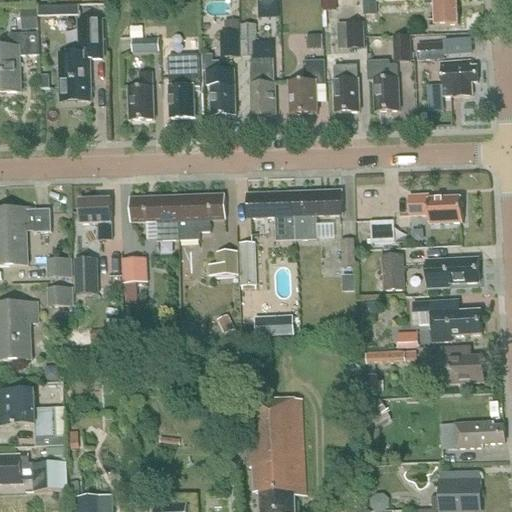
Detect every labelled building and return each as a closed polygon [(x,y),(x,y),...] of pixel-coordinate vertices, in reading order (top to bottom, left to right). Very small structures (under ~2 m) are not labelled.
[(337,0),(323,0),(324,13),(338,12),(337,0)] [(426,0),(427,5),(437,5),(438,28),(460,27),(458,0),(426,0)] [(377,3),(365,3),(366,16),(378,16),(377,3)] [(38,10),(20,11),(22,33),(39,32),(38,10)] [(104,61),(104,33),(103,21),(81,21),(82,56),(61,56),(62,103),(92,103),(91,62),(104,61)] [(227,34),(241,33),(241,22),(226,22),(227,34)] [(349,51),(366,50),(365,24),(348,24),(349,51)] [(242,26),(243,58),(258,58),(257,25),(242,26)] [(143,28),(132,28),(132,40),(144,40),(143,28)] [(222,34),(223,59),(242,59),(241,33),(227,34),(222,34)] [(0,94),(23,93),(21,58),(41,57),(40,35),(11,35),(11,49),(0,49),(0,94)] [(307,51),(322,50),(322,35),(307,36),(307,51)] [(395,39),(396,64),(413,63),(412,38),(395,39)] [(133,54),(159,53),(158,40),(132,41),(133,54)] [(419,46),(420,63),(446,62),(445,45),(419,46)] [(201,88),(200,57),(170,58),(171,88),(172,120),(197,119),(196,88),(201,88)] [(276,85),(275,61),(252,62),(253,86),(252,86),(253,118),(277,117),(276,85)] [(328,87),(326,62),(305,62),(306,83),(291,84),(292,116),(319,116),(319,87),(328,87)] [(398,66),(391,67),(391,62),(368,63),(369,83),(376,83),(377,114),(401,113),(400,81),(398,81),(398,66)] [(473,85),(479,85),(479,67),(472,68),(472,62),(442,64),(445,100),(474,98),(473,85)] [(234,73),(222,73),(222,67),(210,68),(210,73),(208,73),(208,87),(213,87),(213,119),(237,118),(236,87),(235,87),(234,73)] [(361,114),(360,82),(359,82),(358,68),(346,68),(347,82),(336,82),(337,114),(361,114)] [(130,90),(131,122),(155,121),(154,89),(153,90),(153,75),(140,75),(141,90),(130,90)] [(51,89),(50,77),(42,77),(42,90),(51,89)] [(344,193),(297,195),(298,219),(344,217),(344,193)] [(249,220),(275,220),(277,242),(298,241),(297,219),(298,219),(297,195),(249,196),(249,220)] [(227,197),(180,199),(182,245),(201,244),(201,234),(212,234),(212,222),(228,221),(227,197)] [(464,225),(463,200),(431,201),(431,198),(410,199),(411,219),(430,218),(431,227),(464,225)] [(133,224),(158,224),(158,245),(182,245),(180,199),(132,200),(133,224)] [(114,224),(113,201),(81,202),(82,225),(100,225),(100,241),(113,241),(113,224),(114,224)] [(52,210),(35,211),(35,209),(0,210),(0,267),(29,267),(28,230),(34,230),(34,234),(53,234),(52,210)] [(397,245),(397,240),(396,222),(371,223),(371,246),(397,245)] [(355,241),(343,242),(344,269),(356,269),(355,241)] [(256,245),(240,246),(241,290),(257,289),(256,245)] [(211,268),(211,278),(239,278),(239,253),(218,253),(218,268),(211,268)] [(405,292),(404,257),(383,257),(384,293),(405,292)] [(148,259),(124,261),(127,307),(139,307),(137,285),(149,284),(148,259)] [(47,262),(48,281),(73,279),(72,261),(47,262)] [(99,261),(76,261),(77,297),(100,296),(99,261)] [(479,261),(428,262),(429,290),(450,290),(450,285),(481,284),(479,261)] [(357,293),(357,276),(344,277),(344,294),(357,293)] [(74,289),(48,290),(49,309),(75,307),(74,289)] [(453,343),(453,338),(484,336),(483,313),(453,314),(453,303),(415,304),(416,327),(434,326),(435,344),(453,343)] [(39,325),(39,304),(0,305),(0,326),(2,362),(33,361),(32,325),(39,325)] [(231,317),(219,322),(226,337),(238,331),(231,317)] [(294,317),(274,318),(275,338),(295,337),(294,317)] [(106,332),(91,332),(92,345),(106,345),(106,332)] [(398,332),(399,350),(420,349),(419,332),(398,332)] [(433,384),(442,383),(442,387),(487,385),(485,358),(474,358),(473,349),(440,351),(441,366),(433,366),(433,384)] [(418,364),(417,353),(368,355),(368,366),(377,366),(418,364)] [(377,376),(377,366),(368,366),(369,377),(377,376)] [(370,397),(377,397),(380,397),(379,376),(377,376),(369,377),(370,397)] [(67,438),(66,409),(37,410),(36,392),(0,393),(2,427),(36,426),(37,447),(67,447),(67,438)] [(304,401),(278,401),(247,402),(250,469),(255,469),(256,495),(263,495),(263,511),(297,511),(297,498),(309,498),(304,401)] [(368,408),(374,419),(387,412),(381,401),(368,408)] [(457,426),(458,451),(485,450),(485,446),(507,445),(506,427),(496,428),(496,424),(457,426)] [(81,434),(67,434),(68,454),(82,453),(81,434)] [(22,467),(23,481),(33,481),(33,494),(68,492),(66,449),(47,450),(47,465),(32,466),(32,467),(22,467)] [(0,484),(23,483),(23,481),(22,467),(21,455),(0,456),(0,484)] [(433,499),(433,511),(423,511),(482,511),(481,482),(481,473),(442,474),(442,499),(433,499)] [(391,503),(389,497),(384,494),(378,495),(373,499),(372,505),(374,510),(377,511),(386,511),(390,509),(391,503)] [(71,499),(72,511),(109,511),(109,496),(71,499)]
